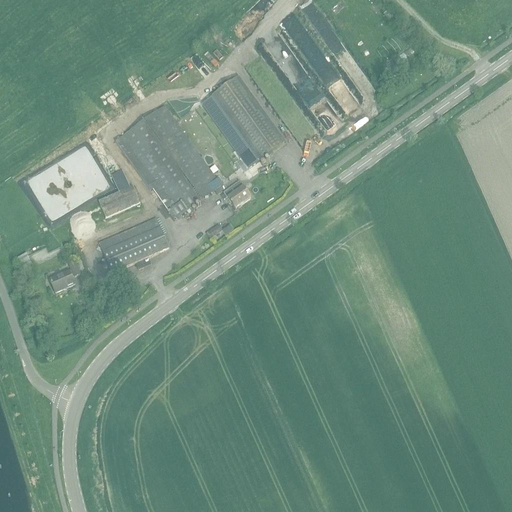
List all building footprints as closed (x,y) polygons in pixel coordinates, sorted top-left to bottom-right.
[(239,77),(212,96),(251,151),(240,158),(248,170),(259,162),(285,143),(239,77)] [(111,176),(119,193),(99,202),(100,207),(71,220),(77,232),(74,233),(77,240),(143,212),(133,187),(130,189),(122,171),(111,176)] [(235,210),(251,199),(239,183),(223,194),(235,210)] [(112,274),(169,249),(156,219),(99,244),(112,274)] [(74,278),(81,275),(75,262),(69,265),(71,270),(49,280),(55,294),(75,285),(72,278),(74,277),(74,278)]
